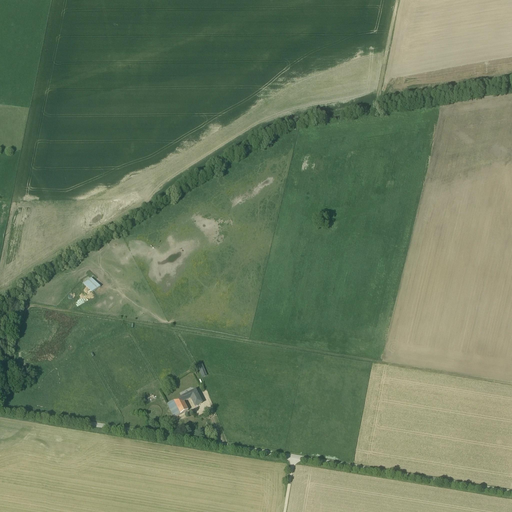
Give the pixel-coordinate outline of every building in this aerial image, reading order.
[(99,289),(89,276),(81,283),(91,295),(99,289)] [(202,377),(207,376),(203,364),(198,366),(202,377)] [(202,403),(195,391),(181,398),(184,402),(191,399),(195,407),(202,403)] [(184,402),(181,398),(174,401),(178,409),(186,406),(184,402)] [(174,418),(181,414),(178,409),(174,401),(168,405),(174,418)] [(188,411),(186,406),(178,409),(181,414),(188,411)]
